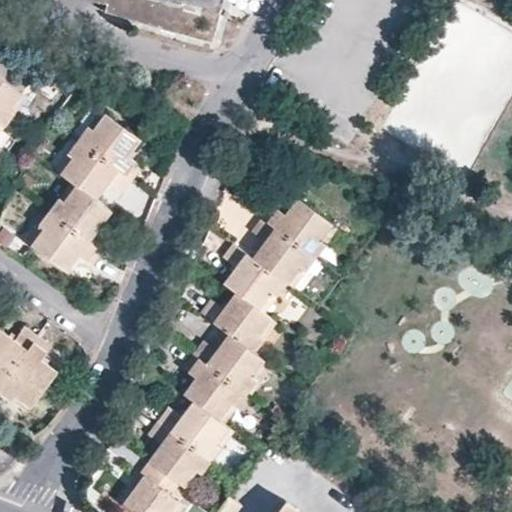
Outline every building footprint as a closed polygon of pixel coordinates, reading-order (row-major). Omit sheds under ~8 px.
[(100,0),(110,2),(108,10),(213,39),(223,0),(100,0)] [(16,110),(27,93),(0,74),(0,121),(5,125),(8,128),(20,113),(16,110)] [(32,97),(27,93),(16,110),(20,113),(32,97)] [(97,131),(110,115),(104,111),(91,128),(97,131)] [(144,141),(110,115),(97,131),(91,128),(82,141),(138,182),(146,169),(132,158),(144,141)] [(0,140),(8,128),(5,125),(0,131),(0,140)] [(127,195),(138,182),(82,141),(71,155),(77,159),(65,175),(74,182),(79,186),(100,201),(112,185),(127,195)] [(77,159),(71,155),(59,170),(65,175),(77,159)] [(67,204),(79,186),(74,182),(62,200),(67,204)] [(115,212),(100,201),(79,186),(67,204),(62,200),(53,213),(106,254),(116,240),(102,230),(115,212)] [(276,205),(266,220),(320,259),(331,245),(326,241),(338,225),(303,198),(290,214),(276,205)] [(97,267),(106,254),(53,213),(42,227),(47,231),(36,247),(71,273),(83,257),(97,267)] [(320,259),(266,220),(256,234),(269,244),(257,260),(291,287),(304,269),(310,272),(320,259)] [(343,228),(338,225),(326,241),(331,245),(343,228)] [(31,243),(36,247),(47,231),(42,227),(31,243)] [(291,287),(257,260),(238,248),(229,261),(240,271),(229,286),(241,295),(265,312),(276,296),(282,300),(291,287)] [(297,290),(310,272),(304,269),(291,287),(297,290)] [(265,312),(241,295),(230,310),(216,299),(205,314),(234,336),(259,354),(270,339),(265,336),(276,321),(270,316),(265,312)] [(270,316),(282,300),(276,296),(265,312),(270,316)] [(281,324),(276,321),(265,336),(270,339),(281,324)] [(20,339),(3,327),(0,331),(0,388),(3,391),(43,337),(28,327),(20,339)] [(259,354),(234,336),(222,353),(208,343),(199,357),(251,396),(261,382),(257,379),(269,361),(259,354)] [(57,347),(43,337),(3,391),(17,401),(20,397),(36,409),(63,372),(47,361),(57,347)] [(251,396),(199,357),(188,370),(201,380),(190,395),(200,402),(225,420),(237,405),(242,409),(251,396)] [(274,364),(269,361),(257,379),(261,382),(274,364)] [(33,413),(36,409),(20,397),(17,401),(33,413)] [(225,420),(200,402),(188,419),(172,407),(163,421),(216,462),(227,447),(223,444),(234,427),(230,424),(225,420)] [(290,412),(277,403),(271,410),(285,420),(290,412)] [(230,424),(242,409),(237,405),(225,420),(230,424)] [(216,462),(163,421),(152,435),(166,445),(154,461),(188,486),(190,487),(202,472),(207,475),(216,462)] [(239,430),(234,427),(223,444),(227,447),(239,430)] [(188,486),(154,461),(145,473),(149,477),(141,489),(129,505),(138,511),(174,511),(183,500),(179,497),(188,486)] [(194,491),(207,475),(202,472),(190,487),(194,491)] [(149,477),(145,473),(137,486),(141,489),(149,477)] [(243,511),(248,506),(235,496),(223,511),(243,511)] [(183,511),(190,505),(183,500),(174,511),(183,511)]
